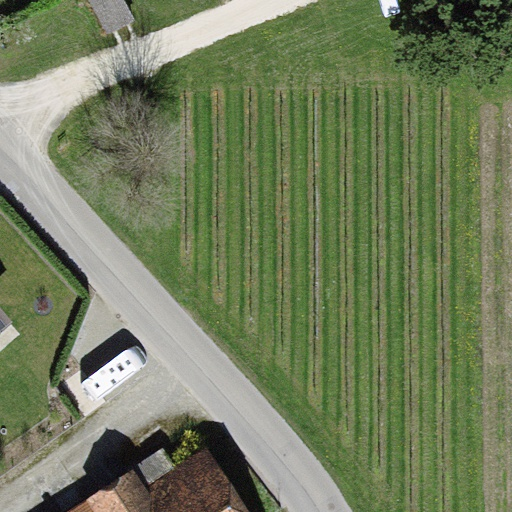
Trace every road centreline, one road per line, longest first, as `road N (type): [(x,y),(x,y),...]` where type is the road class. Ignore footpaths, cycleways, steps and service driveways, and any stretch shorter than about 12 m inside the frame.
road 1 (residential): [(323,511),(286,458),(0,153)]
road 2 (unknown): [(0,118),(89,93),(279,0)]
